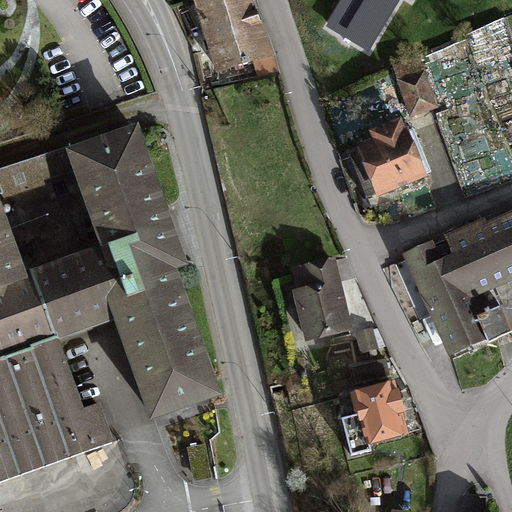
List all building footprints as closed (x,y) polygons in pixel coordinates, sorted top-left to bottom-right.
[(252,0),(197,0),(221,72),(270,57),(252,0)] [(340,0),(325,26),(370,53),(400,0),(340,0)] [(422,62),(397,71),(412,113),(437,104),(422,62)] [(380,141),(363,147),(382,193),(428,175),(410,129),(404,131),(401,124),(377,134),(380,141)] [(99,251),(89,254),(113,320),(151,421),(221,397),(175,271),(185,267),(137,126),(66,153),(99,251)] [(0,170),(0,204),(8,228),(62,209),(43,155),(0,170)] [(0,204),(0,361),(54,342),(27,275),(8,228),(0,204)] [(438,243),(408,255),(450,355),(486,340),(477,319),(468,297),(511,278),(511,212),(451,238),(458,256),(446,261),(438,243)] [(89,254),(27,275),(54,342),(113,320),(89,254)] [(351,336),(335,263),(291,273),(308,346),(351,336)] [(501,309),(477,319),(486,340),(510,330),(501,309)] [(0,361),(0,482),(111,442),(98,405),(80,412),(54,342),(0,361)] [(376,449),(417,438),(403,383),(362,394),(376,449)] [(205,446),(186,449),(192,483),(211,480),(205,446)]
